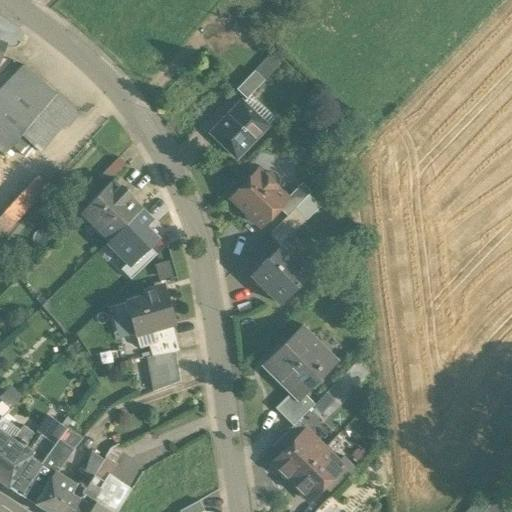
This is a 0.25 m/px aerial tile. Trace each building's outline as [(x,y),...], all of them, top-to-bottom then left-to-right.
[(54,94),(23,65),(0,88),(0,151),(4,155),(20,136),(54,94)] [(253,72),(235,91),(245,100),(263,82),(253,72)] [(54,94),(20,136),(40,153),(64,125),(68,128),(78,116),(54,94)] [(255,117),(241,104),(211,135),(237,160),(265,130),(253,119),(255,117)] [(118,158),(103,174),(111,182),(126,166),(118,158)] [(37,176),(0,217),(0,241),(49,187),(37,176)] [(267,176),(264,178),(258,184),(252,178),(231,200),(248,216),(248,219),(252,223),(255,222),(261,228),(286,201),(274,189),(276,187),(276,184),(276,181),(275,179),(272,177),(270,176),(267,176)] [(121,189),(117,189),(110,182),(85,208),(100,222),(96,227),(109,240),(139,211),(127,199),(127,194),(121,189)] [(81,212),(96,227),(100,222),(85,208),(81,212)] [(294,210),(270,233),(282,245),(283,244),(306,221),(294,210)] [(139,211),(109,240),(107,243),(127,263),(129,266),(148,247),(156,239),(143,227),(149,221),(139,211)] [(282,245),(279,249),(293,264),(298,259),(283,244),(282,245)] [(156,256),(148,247),(129,266),(127,263),(120,270),(131,281),(156,256)] [(293,264),(279,249),(251,278),(280,306),(312,273),(298,259),(293,264)] [(163,292),(156,294),(154,288),(144,291),(146,298),(129,302),(132,313),(130,314),(135,335),(151,331),(171,325),(172,325),(163,292)] [(171,325),(151,331),(154,342),(148,343),(152,357),(174,353),(178,352),(171,325)] [(302,327),(264,365),(290,392),(293,395),(298,391),(307,383),(310,387),(327,370),(323,366),(328,361),(310,343),(314,339),(302,327)] [(152,357),(147,358),(153,393),(180,383),(174,353),(152,357)] [(10,385),(0,395),(0,420),(22,397),(10,385)] [(293,395),(290,392),(273,409),(292,428),(296,423),(314,406),(298,391),(293,395)] [(51,419),(39,435),(40,436),(26,456),(39,465),(57,441),(65,429),(51,419)] [(292,428),(271,449),(279,457),(304,431),(296,423),(292,428)] [(33,434),(22,426),(12,440),(23,448),(33,434)] [(12,440),(0,431),(0,481),(18,495),(39,465),(26,456),(20,452),(23,448),(12,440)] [(279,457),(270,465),(278,473),(283,474),(291,482),(323,450),(304,431),(279,457)] [(39,465),(18,495),(33,504),(53,473),(55,474),(72,451),(57,441),(39,465)] [(323,450),(291,482),(300,491),(300,495),(307,502),(322,488),(341,468),(337,463),(323,450)] [(103,461),(89,452),(78,468),(93,477),(93,476),(103,461)] [(357,471),(343,457),(337,463),(341,468),(322,488),(331,497),(357,471)] [(117,465),(105,458),(103,461),(93,476),(103,483),(100,489),(101,490),(117,465)] [(55,474),(53,473),(33,504),(45,511),(70,511),(91,479),(86,476),(76,491),(64,483),(65,481),(55,474)] [(91,479),(70,511),(105,511),(106,510),(92,501),(100,489),(103,483),(93,476),(93,477),(91,479)] [(511,511),(497,499),(485,511),(511,511)] [(198,502),(179,511),(201,511),(204,511),(198,502)]
